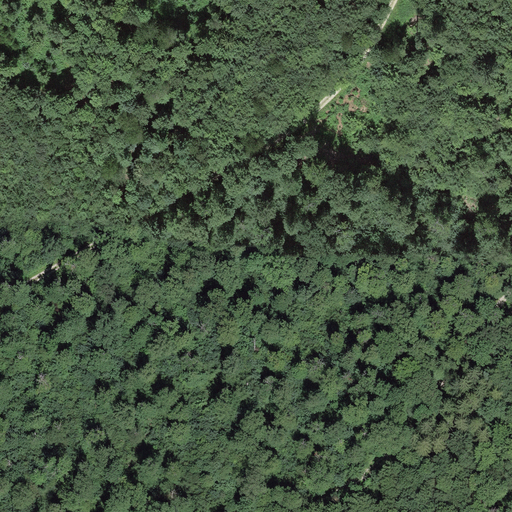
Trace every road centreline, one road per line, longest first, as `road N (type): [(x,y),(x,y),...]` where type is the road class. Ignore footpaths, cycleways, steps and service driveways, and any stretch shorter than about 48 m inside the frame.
road 1 (track): [(0,299),(324,103),(394,0)]
road 2 (track): [(305,511),(396,449),(511,285)]
